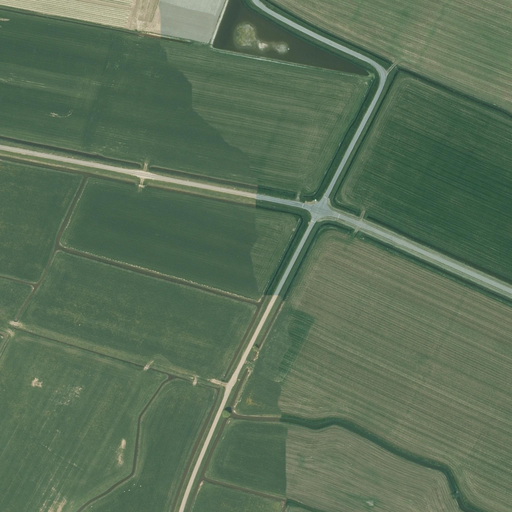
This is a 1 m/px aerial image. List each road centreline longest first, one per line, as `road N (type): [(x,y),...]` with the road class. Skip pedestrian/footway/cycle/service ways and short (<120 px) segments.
road 1 (unclassified): [(181,511),(234,378),(319,209)]
road 2 (tertiary): [(319,209),(0,147)]
road 3 (unclassified): [(319,209),(382,72),(255,0)]
road 4 (tertiary): [(319,209),(511,291)]
